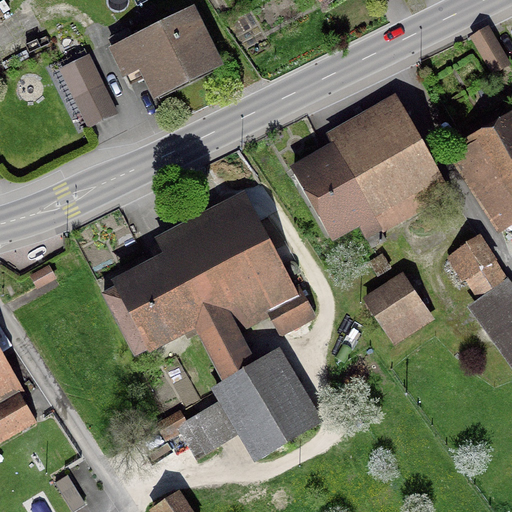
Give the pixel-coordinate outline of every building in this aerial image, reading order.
[(102,28),(143,0),(94,0),(88,5),(102,28)] [(139,65),(153,95),(214,65),(190,15),(131,44),(128,37),(108,47),(121,73),(139,65)] [(507,65),(487,32),(471,41),(491,75),(507,65)] [(87,128),(114,114),(85,56),(58,69),(87,128)] [(291,176),(326,237),(369,213),(368,211),(393,197),(405,216),(446,193),(402,113),(291,176)] [(511,121),(452,157),(499,230),(511,239),(511,121)] [(214,391),(255,460),(316,424),(275,355),(248,370),(231,337),(270,316),(280,334),(312,317),(297,290),(290,294),(250,218),(117,287),(118,288),(102,296),(133,356),(149,348),(149,349),(151,347),(152,348),(161,343),(157,335),(177,324),(181,332),(196,324),(227,383),(214,391)] [(461,283),(467,279),(477,296),(501,282),(490,264),(491,263),(479,244),(460,257),(458,252),(446,259),(461,283)] [(511,260),(510,258),(499,268),(511,282),(511,260)] [(46,269),(30,278),(35,288),(52,279),(46,269)] [(412,330),(405,318),(422,308),(402,279),(364,303),(391,343),(412,330)] [(511,290),(505,280),(472,304),(511,359),(511,290)] [(0,438),(31,421),(29,417),(16,395),(20,393),(0,358),(0,438)] [(161,438),(184,426),(177,414),(147,431),(151,439),(159,435),(161,438)] [(199,419),(180,431),(196,459),(216,447),(199,419)] [(55,488),(66,506),(76,501),(66,482),(55,488)] [(149,511),(183,511),(188,509),(178,493),(149,511)]
